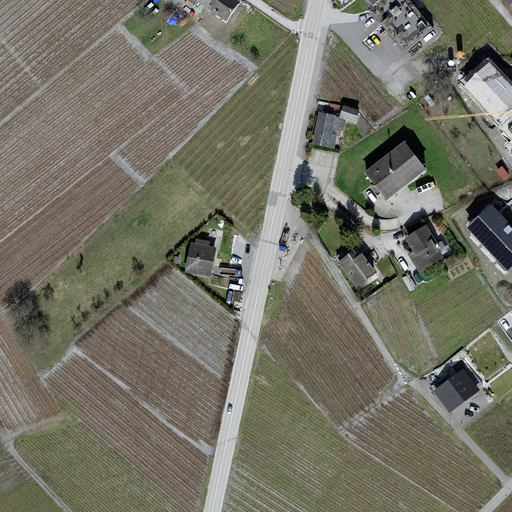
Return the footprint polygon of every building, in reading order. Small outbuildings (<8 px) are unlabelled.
[(238,4),(233,0),(188,0),(225,25),(238,4)] [(511,9),(511,0),(499,0),(510,12),(511,9)] [(511,103),(511,87),(490,65),(468,86),(497,117),(511,103)] [(338,119),(317,114),(311,148),(332,151),(343,124),(354,125),(358,112),(342,107),(338,119)] [(403,145),(362,177),(384,204),(423,174),(403,145)] [(511,262),(511,229),(490,206),(468,227),(506,268),(511,262)] [(428,227),(406,240),(414,253),(411,255),(421,271),(443,258),(434,244),(438,242),(428,227)] [(211,278),(216,248),(190,244),(185,274),(211,278)] [(355,253),(340,264),(358,289),(377,275),(363,255),(359,259),(355,253)] [(465,371),(436,392),(451,413),(480,391),(465,371)]
